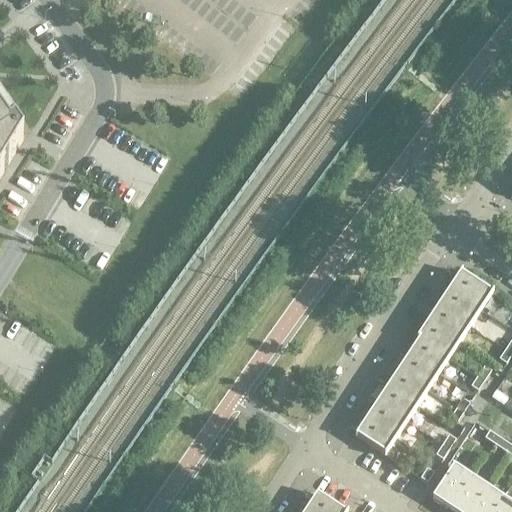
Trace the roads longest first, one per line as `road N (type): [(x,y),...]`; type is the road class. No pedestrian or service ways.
road 1 (residential): [(0,275),(103,103),(97,69),(47,0)]
road 2 (residential): [(310,450),(450,240)]
